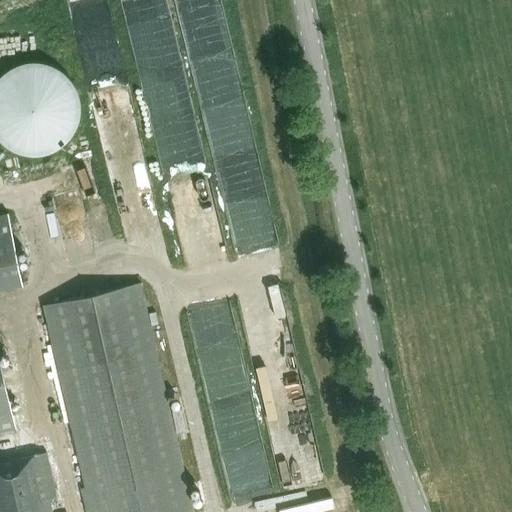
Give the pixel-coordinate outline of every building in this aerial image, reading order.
[(0,138),(1,139),(4,143),(8,146),(12,148),(17,150),(20,151),(25,153),(29,154),(34,154),(39,154),(44,153),(47,152),(52,150),(56,148),(59,147),(63,144),(67,141),(70,137),(73,133),(76,129),(78,124),(79,120),(80,117),(81,113),(81,112),(81,110),(81,107),(81,105),(81,102),(80,99),(80,97),(79,94),(79,92),(77,88),(75,83),(72,79),(70,77),(67,73),(64,71),(62,69),(59,67),(55,65),(53,64),(50,63),(47,62),(44,61),(39,60),(34,60),(31,60),(26,61),(21,62),(17,63),(12,65),(9,67),(5,70),(2,73),(0,74),(0,138)] [(8,213),(0,214),(0,288),(23,284),(8,213)] [(81,486),(86,511),(192,511),(140,281),(43,304),(85,486),(81,486)] [(0,432),(17,428),(0,353),(0,432)] [(21,454),(0,458),(0,511),(51,511),(49,498),(57,497),(47,453),(22,457),(21,454)]
